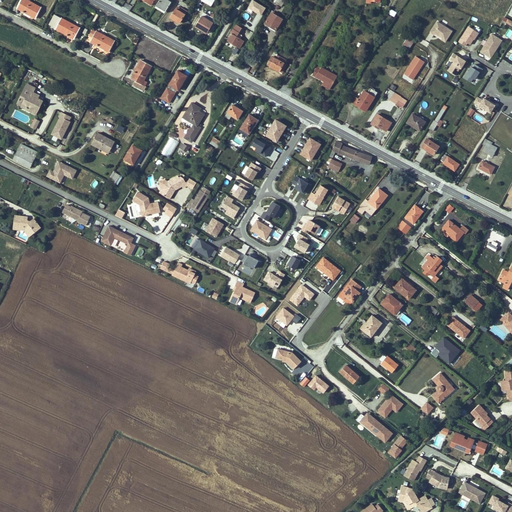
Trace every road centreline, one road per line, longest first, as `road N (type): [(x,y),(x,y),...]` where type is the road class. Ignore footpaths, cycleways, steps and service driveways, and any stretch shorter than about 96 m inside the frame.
road 1 (residential): [(320,356),(448,190)]
road 2 (secondary): [(448,190),(308,114)]
road 3 (residential): [(264,188),(244,222),(248,239),(276,247),(294,220),(289,203)]
road 4 (residential): [(117,66),(104,67),(0,9)]
road 5 (secondary): [(205,59),(93,0)]
